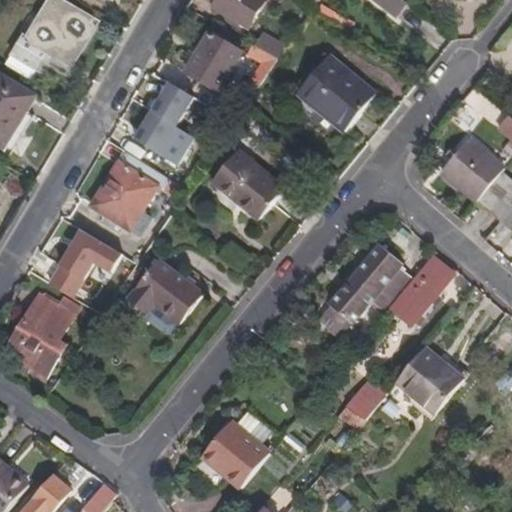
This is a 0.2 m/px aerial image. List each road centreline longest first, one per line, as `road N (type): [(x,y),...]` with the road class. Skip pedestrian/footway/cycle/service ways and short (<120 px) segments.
road 1 (residential): [(375,176),(127,482)]
road 2 (residential): [(0,302),(178,0)]
road 3 (residential): [(375,176),(511,289)]
road 4 (residential): [(0,390),(127,482)]
road 5 (residential): [(461,67),(375,176)]
